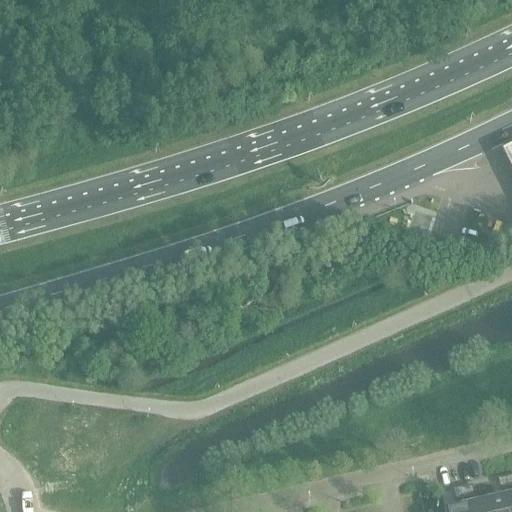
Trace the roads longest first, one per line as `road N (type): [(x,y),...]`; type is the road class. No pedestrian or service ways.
road 1 (primary): [(0,313),(229,244),(401,181),(511,127)]
road 2 (primary): [(511,54),(342,129),(0,234)]
road 3 (residential): [(219,511),(511,444)]
